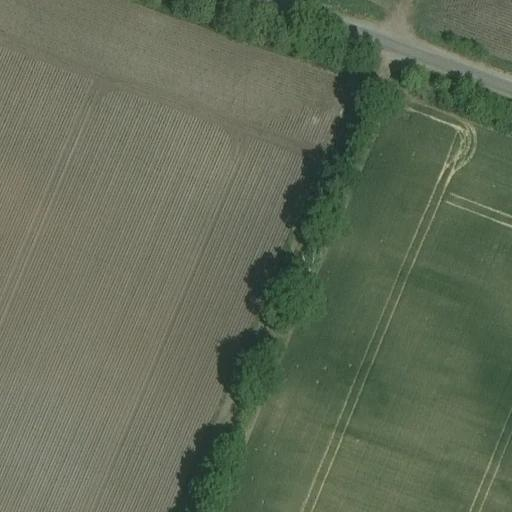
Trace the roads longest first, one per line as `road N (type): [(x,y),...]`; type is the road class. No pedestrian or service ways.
road 1 (track): [(409,0),(189,511)]
road 2 (unclassified): [(271,0),(511,87)]
